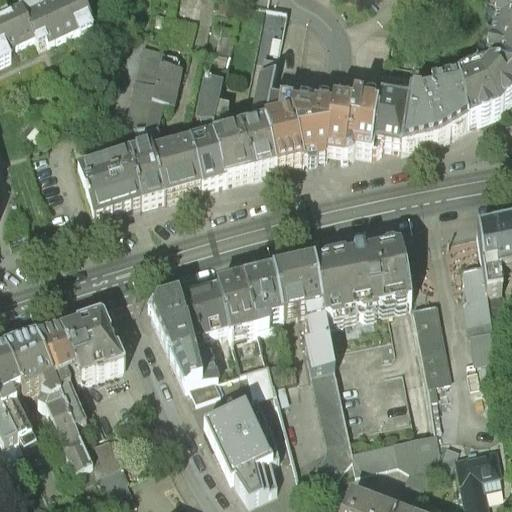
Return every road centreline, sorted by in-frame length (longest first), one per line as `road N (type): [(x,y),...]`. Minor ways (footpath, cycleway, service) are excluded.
road 1 (primary): [(108,279),(334,218),(511,184)]
road 2 (residential): [(108,279),(216,511)]
